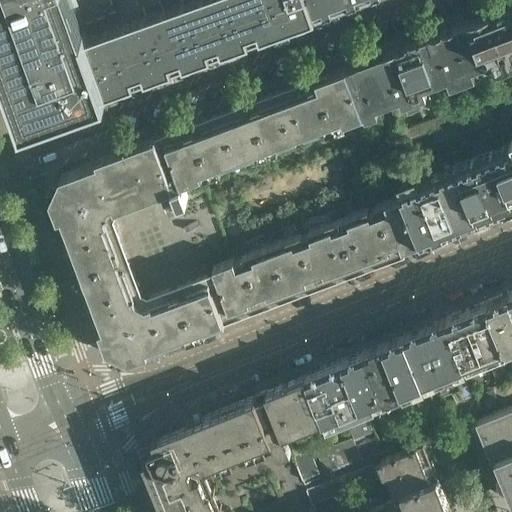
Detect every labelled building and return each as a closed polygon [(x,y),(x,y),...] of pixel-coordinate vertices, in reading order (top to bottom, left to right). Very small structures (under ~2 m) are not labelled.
[(317,11),(312,0),(0,0),(0,49),(24,117),(317,11)] [(342,2),(340,0),(313,0),(317,11),(342,2)] [(511,2),(469,18),(483,54),(495,50),(500,65),(511,60),(511,2)] [(487,67),(469,18),(445,28),(464,77),(476,73),(475,71),(487,67)] [(464,77),(445,28),(420,37),(434,73),(446,68),(451,82),(464,77)] [(431,101),(422,77),(434,73),(420,37),(396,46),(424,120),(429,118),(424,104),(431,101)] [(424,120),(396,46),(385,50),(372,55),(386,91),(397,87),(411,124),(424,120)] [(386,91),(372,55),(359,60),(347,64),(364,111),(369,124),(381,120),(372,96),(386,91)] [(364,111),(347,64),(326,72),(328,76),(311,83),(309,79),(283,88),(300,133),(304,131),(305,134),(326,126),(325,121),(342,115),(343,119),(364,111)] [(300,133),(283,88),(259,97),(261,102),(253,104),(244,108),(242,104),(222,111),(239,158),(259,151),(258,147),(275,140),(276,145),(297,137),(297,134),(300,133)] [(509,101),(504,91),(493,95),(497,106),(509,101)] [(497,106),(493,95),(483,99),(488,109),(497,106)] [(488,109),(483,99),(475,102),(479,113),(488,109)] [(479,113),(475,102),(466,105),(470,116),(479,113)] [(470,116),(466,105),(457,109),(461,119),(470,116)] [(461,119),(457,109),(448,112),(452,123),(461,119)] [(239,158),(222,111),(202,119),(204,123),(187,129),(185,125),(158,135),(156,132),(130,142),(132,145),(124,148),(122,145),(97,154),(98,157),(98,158),(114,201),(116,205),(173,183),(178,198),(188,195),(187,194),(182,180),(202,173),(200,168),(217,162),(219,166),(239,158)] [(452,123),(448,112),(439,115),(443,126),(452,123)] [(443,126),(439,115),(430,119),(434,129),(443,126)] [(434,129),(430,119),(421,122),(425,133),(434,129)] [(425,133),(421,122),(412,125),(417,136),(425,133)] [(417,136),(412,125),(404,129),(408,139),(417,136)] [(408,139),(404,129),(395,132),(399,143),(408,139)] [(399,143),(395,132),(385,136),(389,146),(399,143)] [(511,145),(495,152),(511,196),(511,145)] [(437,171),(429,151),(418,156),(426,176),(437,171)] [(511,204),(511,196),(495,152),(476,160),(496,211),(511,204)] [(114,201),(98,158),(61,171),(51,194),(54,203),(68,240),(115,223),(111,214),(107,216),(106,212),(110,202),(114,201)] [(496,211),(476,160),(457,167),(477,218),(496,211)] [(477,218),(457,167),(438,174),(458,225),(477,218)] [(458,225),(438,174),(420,182),(440,233),(458,225)] [(440,233),(420,182),(401,189),(402,194),(403,194),(420,240),(440,233)] [(228,243),(207,187),(187,194),(188,195),(178,198),(173,183),(116,205),(114,201),(110,202),(106,212),(107,216),(111,214),(115,223),(122,244),(119,245),(125,262),(129,260),(137,281),(140,290),(136,292),(137,295),(147,300),(150,298),(149,294),(170,286),(171,290),(188,284),(187,280),(208,272),(206,269),(201,253),(228,243)] [(403,194),(402,194),(376,204),(377,206),(369,209),(368,207),(347,215),(348,217),(340,220),(356,264),(386,253),(384,249),(401,243),(403,247),(420,240),(403,194)] [(356,264),(340,220),(331,223),(330,221),(309,229),(310,231),(302,234),(301,232),(272,243),(289,289),(309,282),(308,278),(325,272),(326,276),(356,264)] [(125,262),(119,245),(122,244),(115,223),(68,240),(90,299),(137,281),(129,260),(125,262)] [(289,289),(272,243),(242,254),(243,256),(235,259),(234,257),(213,265),(214,266),(206,269),(208,272),(222,309),(229,307),(231,311),(252,304),(250,299),(268,293),(269,297),(289,289)] [(226,319),(222,309),(208,272),(187,280),(188,284),(171,290),(170,286),(149,294),(150,298),(147,300),(137,295),(136,292),(140,290),(137,281),(90,299),(103,335),(104,335),(107,344),(130,355),(139,351),(139,352),(166,341),(226,319)] [(511,299),(509,291),(488,300),(508,350),(511,358),(511,357),(511,299)] [(508,350),(488,300),(467,308),(488,359),(508,350)] [(488,359),(467,308),(446,317),(464,360),(467,367),(488,359)] [(464,360),(446,317),(426,325),(451,388),(461,384),(452,364),(464,360)] [(451,388),(426,325),(405,333),(423,376),(434,372),(442,392),(451,388)] [(423,376),(405,333),(385,341),(402,385),(410,405),(419,401),(411,381),(423,376)] [(402,385),(385,341),(364,350),(390,413),(398,410),(390,390),(402,385)] [(390,413),(364,350),(343,358),(325,366),(342,409),(354,438),(373,431),(361,401),(373,396),(382,416),(390,413)] [(342,409),(325,366),(306,373),(323,417),(342,409)] [(323,417),(306,373),(266,389),(278,420),(286,440),(287,440),(288,439),(285,432),(323,417)] [(216,511),(201,474),(204,464),(271,437),(273,442),(273,443),(274,445),(278,455),(291,449),(287,440),(286,440),(278,420),(268,424),(255,394),(203,415),(153,435),(156,442),(148,446),(151,454),(144,457),(165,509),(166,508),(167,511),(216,511)] [(511,404),(476,419),(492,459),(496,458),(498,461),(511,496),(511,404)] [(331,442),(328,435),(311,441),(314,449),(331,442)] [(381,452),(376,437),(357,445),(363,459),(381,452)] [(393,510),(390,503),(368,511),(447,511),(451,510),(424,442),(381,459),(395,494),(402,492),(406,502),(414,505),(412,510),(403,506),(393,510)] [(319,473),(307,443),(291,449),(303,479),(319,473)] [(313,503),(380,477),(374,462),(307,489),(313,503)]
